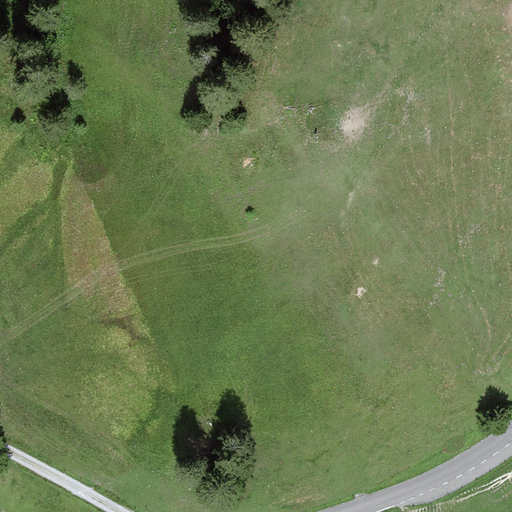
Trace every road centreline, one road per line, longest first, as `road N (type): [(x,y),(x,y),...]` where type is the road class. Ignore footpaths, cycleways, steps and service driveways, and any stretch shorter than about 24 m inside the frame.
road 1 (tertiary): [(347,511),(425,482),(511,430)]
road 2 (track): [(0,447),(118,511)]
